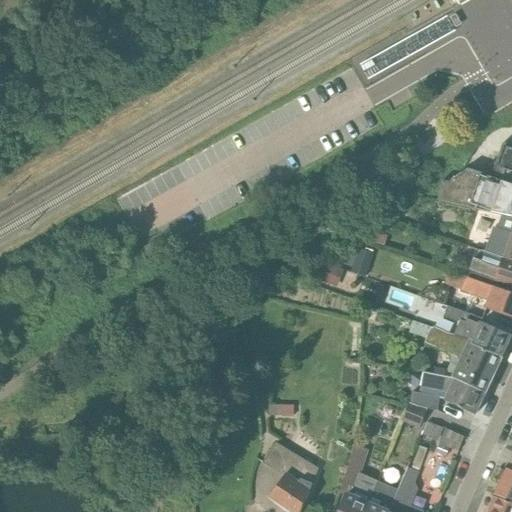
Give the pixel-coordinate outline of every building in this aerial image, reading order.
[(511,146),(503,143),(491,177),(511,185),(511,146)] [(507,217),(511,217),(511,185),(491,177),(468,169),(450,183),(443,181),(438,201),(507,217)] [(511,261),(511,217),(507,217),(503,231),(494,228),(485,252),(504,259),(511,261)] [(367,241),(385,246),(387,237),(376,233),(367,241)] [(153,243),(144,248),(149,257),(158,252),(153,243)] [(511,261),(504,259),(485,252),(482,261),(475,259),(471,271),(475,273),(473,280),(507,292),(511,293),(511,261)] [(353,263),(349,272),(365,278),(368,268),(353,263)] [(325,265),(319,282),(338,289),(344,271),(325,265)] [(511,293),(507,292),(473,280),(457,274),(452,287),(489,299),(486,308),(511,317),(511,293)] [(471,315),(474,305),(449,296),(445,306),(448,308),(471,315)] [(492,322),(471,315),(448,308),(445,316),(461,324),(456,336),(474,340),(472,344),(502,358),(511,336),(490,326),(492,322)] [(454,379),(486,393),(502,358),(472,344),(474,340),(456,336),(447,333),(435,328),(434,328),(433,330),(431,328),(425,343),(448,354),(450,362),(446,373),(435,371),(436,368),(425,366),(424,373),(454,379)] [(412,393),(409,404),(411,404),(417,406),(427,409),(437,411),(439,399),(447,399),(446,402),(475,415),(486,393),(454,379),(424,373),(420,394),(412,393)] [(427,409),(417,406),(411,404),(409,404),(405,418),(419,424),(421,424),(427,409)] [(428,423),(422,436),(437,443),(443,429),(428,423)] [(439,445),(450,450),(458,453),(464,437),(445,429),(439,445)] [(285,511),(301,511),(318,469),(276,444),(265,463),(284,476),(269,499),(285,511)] [(447,456),(450,450),(439,445),(436,452),(447,456)] [(340,511),(365,511),(377,481),(359,473),(367,450),(354,447),(350,462),(340,493),(347,496),(340,511)] [(511,467),(510,471),(507,469),(505,472),(502,470),(497,480),(501,481),(495,496),(511,501),(511,467)] [(408,469),(400,490),(391,511),(423,511),(412,507),(418,491),(415,484),(419,473),(408,469)] [(391,511),(400,490),(377,481),(365,511),(391,511)] [(511,511),(511,503),(494,497),(488,511),(511,511)]
